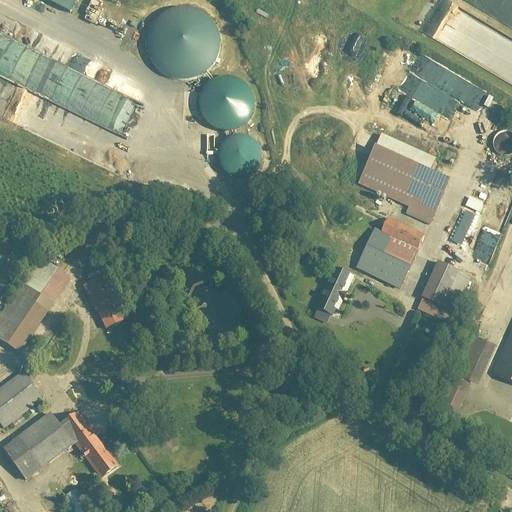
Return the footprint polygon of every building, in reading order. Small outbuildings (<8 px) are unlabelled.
[(511,154),(511,140),(506,134),(497,134),(491,140),(489,147),(493,155),(504,159),(511,154)] [(357,188),(407,210),(404,218),(427,228),(446,185),(372,153),(357,188)] [(340,263),(398,289),(420,241),(385,225),(373,250),(350,240),(340,263)] [(38,261),(0,316),(0,345),(14,355),(67,280),(38,261)] [(434,267),(416,313),(449,326),(468,281),(434,267)] [(337,311),(352,279),(335,271),(328,287),(325,285),(316,306),(318,307),(316,311),(331,318),(334,310),(337,311)] [(104,279),(82,288),(102,331),(123,322),(104,279)] [(511,327),(489,377),(511,388),(511,327)] [(468,386),(474,389),(492,350),(474,342),(456,380),(460,382),(442,419),(451,423),(468,386)] [(20,378),(0,392),(0,430),(1,432),(39,404),(20,378)] [(71,447),(92,474),(111,460),(73,411),(55,426),(48,417),(0,454),(24,484),(71,447)] [(62,500),(69,511),(84,511),(73,493),(62,500)]
